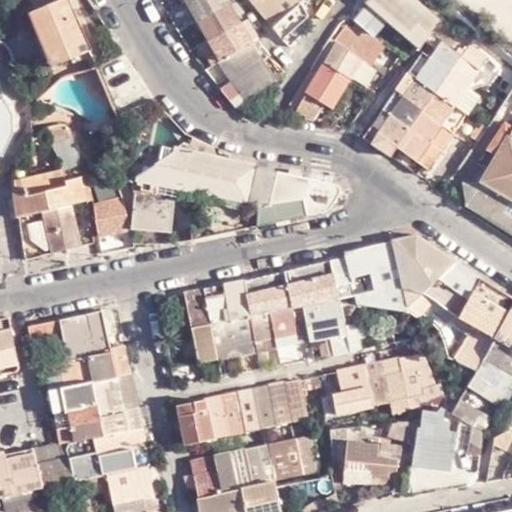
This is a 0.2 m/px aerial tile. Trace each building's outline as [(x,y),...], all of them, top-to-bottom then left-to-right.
[(71,0),(67,0),(32,15),(54,69),(94,53),(71,0)] [(191,0),(188,2),(198,21),(228,2),(226,0),(191,0)] [(276,22),(256,0),(246,0),(269,28),(276,22)] [(256,0),(276,22),(278,23),(300,5),(295,0),(256,0)] [(442,17),(416,0),(368,0),(351,25),(354,26),(374,39),(383,27),(419,50),(442,17)] [(198,21),(210,42),(239,24),(228,2),(198,21)] [(287,34),(307,19),(300,5),(278,23),(287,34)] [(247,21),(239,24),(250,45),(257,40),(247,21)] [(276,22),(269,28),(280,41),(287,34),(278,23),(276,22)] [(223,63),(250,45),(239,24),(210,42),(223,63)] [(350,31),(345,28),(335,43),(337,44),(364,63),(379,42),(374,39),(354,26),(350,31)] [(430,63),(442,45),(435,40),(423,57),(430,63)] [(210,42),(202,47),(215,69),(223,63),(210,42)] [(385,46),(379,42),(364,63),(370,68),(385,46)] [(450,75),(462,57),(443,42),(442,45),(430,63),(450,75)] [(489,57),(472,42),(462,57),(480,68),(489,57)] [(325,64),(351,80),(364,63),(337,44),(325,64)] [(235,83),(263,64),(250,45),(223,63),(235,83)] [(410,75),(418,80),(430,63),(423,57),(410,75)] [(480,68),(462,57),(450,75),(468,87),(480,68)] [(438,92),(450,75),(430,63),(418,80),(438,92)] [(235,83),(246,103),(274,81),(263,64),(235,83)] [(351,80),(325,64),(307,92),(301,101),(326,118),(336,98),(340,101),(351,80)] [(410,75),(397,93),(404,99),(418,80),(410,75)] [(468,87),(450,75),(438,92),(456,105),(468,87)] [(404,99),(424,112),(438,92),(418,80),(404,99)] [(220,89),(237,110),(246,103),(235,83),(220,89)] [(467,112),(478,94),(468,87),(456,105),(467,112)] [(424,112),(442,125),(456,105),(438,92),(424,112)] [(397,93),(385,112),(392,116),(404,99),(397,93)] [(4,98),(0,99),(0,156),(4,159),(15,133),(13,113),(4,98)] [(404,99),(392,116),(411,131),(424,112),(404,99)] [(430,142),(416,162),(427,169),(440,149),(453,131),(467,112),(456,105),(442,125),(430,142)] [(385,112),(365,142),(374,147),(380,136),(392,116),(385,112)] [(411,131),(430,142),(442,125),(424,112),(411,131)] [(392,116),(380,136),(398,149),(411,131),(392,116)] [(467,185),(470,206),(511,232),(511,138),(511,135),(511,127),(507,125),(467,185)] [(416,162),(430,142),(411,131),(398,149),(416,162)] [(374,147),(393,158),(398,149),(380,136),(374,147)] [(63,137),(46,145),(48,154),(71,148),(63,137)] [(312,182),(132,144),(115,171),(128,184),(143,190),(143,198),(160,200),(163,187),(224,200),(222,207),(251,217),(254,207),(278,213),(310,221),(307,203),(312,182)] [(64,180),(54,182),(57,191),(67,188),(76,186),(88,183),(86,175),(64,180)] [(54,182),(25,190),(27,198),(57,191),(54,182)] [(340,188),(312,182),(307,203),(310,221),(332,216),(338,208),(345,198),(345,196),(345,195),(344,194),(344,193),(343,192),(342,190),(341,189),(340,188)] [(88,183),(76,186),(82,206),(93,205),(88,183)] [(67,188),(73,209),(82,206),(76,186),(67,188)] [(27,198),(31,218),(45,215),(73,209),(67,188),(57,191),(27,198)] [(22,199),(22,220),(31,218),(27,198),(22,199)] [(178,205),(178,202),(160,200),(138,198),(134,236),(174,240),(178,205)] [(125,207),(95,213),(102,244),(134,237),(134,236),(125,207)] [(73,209),(45,215),(47,222),(55,250),(56,255),(83,249),(73,209)] [(310,221),(278,213),(278,218),(278,228),(310,221)] [(195,220),(192,220),(194,247),(241,237),(238,217),(195,220)] [(55,250),(47,222),(32,226),(35,244),(49,252),(55,250)] [(409,305),(422,294),(437,280),(457,262),(416,235),(391,241),(409,305)] [(409,308),(409,305),(391,241),(349,253),(350,256),(359,297),(360,305),(410,313),(409,308)] [(350,256),(332,261),(340,301),(359,297),(350,256)] [(340,301),(332,261),(310,267),(319,306),(340,301)] [(459,294),(472,272),(457,262),(437,280),(459,294)] [(304,310),(319,306),(310,267),(285,273),(294,309),(294,311),(304,310)] [(469,300),(482,279),(472,272),(459,294),(469,300)] [(294,309),(285,273),(245,283),(251,316),(270,314),(294,309)] [(458,317),(476,328),(490,304),(498,290),(490,284),(482,279),(469,300),(458,317)] [(422,294),(458,317),(469,300),(459,294),(437,280),(422,294)] [(231,321),(251,316),(245,283),(225,287),(227,297),(231,321)] [(225,287),(207,291),(208,301),(227,297),(225,287)] [(490,304),(506,315),(511,306),(511,298),(507,296),(498,290),(490,304)] [(189,305),(208,301),(207,291),(187,295),(189,305)] [(213,326),(231,321),(227,297),(208,301),(213,326)] [(193,330),(213,326),(208,301),(189,305),(193,330)] [(334,339),(349,337),(348,331),(340,301),(319,306),(304,310),(312,342),(315,342),(334,339)] [(476,328),(494,339),(506,315),(490,304),(476,328)] [(276,338),(294,336),(299,334),(294,311),(294,309),(270,314),(276,338)] [(312,342),(304,310),(294,311),(299,334),(294,336),(296,345),(312,342)] [(90,358),(111,354),(111,350),(102,312),(86,315),(91,338),(66,342),(70,363),(90,358)] [(256,342),(276,338),(270,314),(251,316),(256,342)] [(91,338),(86,315),(60,321),(63,332),(66,342),(91,338)] [(511,319),(506,315),(494,339),(511,350),(511,319)] [(237,346),(256,342),(251,316),(231,321),(237,346)] [(63,332),(60,321),(27,328),(31,349),(42,347),(42,337),(63,332)] [(218,349),(237,346),(231,321),(213,326),(218,349)] [(198,354),(218,349),(213,326),(193,330),(198,354)] [(458,364),(475,376),(484,360),(494,339),(476,328),(458,364)] [(19,369),(11,330),(0,332),(0,375),(16,373),(19,369)] [(352,353),(362,350),(360,343),(358,335),(357,335),(349,337),(352,353)] [(279,347),(296,345),(294,336),(276,338),(279,347)] [(337,356),(352,353),(349,337),(334,339),(337,356)] [(276,338),(256,342),(258,353),(279,347),(276,338)] [(319,361),(337,356),(334,339),(315,342),(319,361)] [(484,360),(511,378),(511,350),(494,339),(484,360)] [(70,363),(66,342),(57,345),(60,365),(70,363)] [(239,357),(258,353),(256,342),(237,346),(239,357)] [(220,360),(239,357),(237,346),(218,349),(220,360)] [(111,354),(116,378),(130,375),(125,348),(111,350),(111,354)] [(182,349),(184,361),(194,359),(192,348),(182,349)] [(200,362),(220,360),(218,349),(198,354),(200,362)] [(90,358),(70,363),(74,387),(94,383),(116,378),(111,354),(90,358)] [(420,356),(401,361),(405,375),(423,369),(420,356)] [(475,376),(509,398),(511,394),(511,378),(484,360),(475,376)] [(401,361),(384,365),(386,378),(405,375),(401,361)] [(60,365),(63,389),(74,387),(70,363),(60,365)] [(60,365),(45,368),(49,392),(63,389),(60,365)] [(384,365),(366,369),(368,375),(369,382),(386,378),(384,365)] [(339,375),(341,381),(368,375),(366,369),(339,375)] [(405,375),(410,400),(428,396),(423,369),(405,375)] [(116,378),(125,414),(138,411),(130,375),(116,378)] [(341,381),(347,415),(376,410),(376,407),(369,382),(368,375),(341,381)] [(386,378),(392,404),(410,400),(405,375),(386,378)] [(99,407),(103,419),(125,414),(116,378),(94,383),(99,407)] [(369,382),(376,407),(392,404),(386,378),(369,382)] [(63,389),(69,413),(99,407),(94,383),(74,387),(63,389)] [(301,383),(287,386),(288,396),(304,392),(301,383)] [(287,386),(270,389),(272,400),(288,396),(287,386)] [(49,392),(55,417),(69,413),(63,389),(49,392)] [(270,389),(254,393),(257,402),(272,400),(270,389)] [(294,424),(311,420),(304,392),(288,396),(294,424)] [(254,393),(239,397),(242,406),(257,402),(254,393)] [(278,427),(294,424),(288,396),(272,400),(278,427)] [(239,397),(223,401),(225,410),(242,406),(239,397)] [(462,398),(451,413),(480,433),(491,419),(462,398)] [(262,430),(278,427),(272,400),(257,402),(262,430)] [(206,403),(208,414),(225,410),(223,401),(206,403)] [(242,406),(247,434),(262,430),(257,402),(242,406)] [(181,409),(183,419),(208,414),(206,403),(181,409)] [(225,410),(231,438),(247,434),(242,406),(225,410)] [(69,413),(72,429),(102,424),(103,419),(99,407),(69,413)] [(208,414),(213,441),(231,438),(225,410),(208,414)] [(423,410),(422,419),(421,429),(418,428),(413,458),(441,462),(440,470),(452,471),(458,433),(450,432),(451,422),(439,417),(423,410)] [(125,414),(129,434),(143,431),(138,411),(125,414)] [(55,417),(58,433),(72,429),(69,413),(55,417)] [(103,419),(102,424),(105,439),(129,434),(125,414),(103,419)] [(183,419),(188,446),(213,441),(208,414),(183,419)] [(72,429),(76,444),(95,441),(105,439),(102,424),(72,429)] [(72,429),(58,433),(61,448),(66,447),(76,444),(72,429)] [(129,434),(131,453),(146,451),(143,431),(129,434)] [(95,441),(97,455),(98,460),(131,453),(129,434),(105,439),(95,441)] [(315,437),(298,442),(307,477),(322,473),(315,437)] [(66,447),(69,459),(97,455),(95,441),(76,444),(66,447)] [(278,483),(285,481),(307,477),(298,442),(270,447),(273,460),(278,483)] [(379,448),(352,445),(349,471),(347,485),(374,488),(397,491),(398,482),(400,464),(378,461),(379,448)] [(61,448),(50,449),(53,464),(69,459),(66,447),(61,448)] [(270,447),(247,452),(250,466),(273,460),(270,447)] [(50,449),(34,453),(37,467),(39,467),(53,464),(50,449)] [(146,451),(131,453),(136,472),(150,469),(146,451)] [(247,452),(230,457),(234,470),(250,466),(247,452)] [(6,459),(13,498),(42,492),(44,492),(39,467),(37,467),(34,453),(6,459)] [(131,453),(98,460),(102,478),(108,479),(136,472),(131,453)] [(69,459),(77,485),(80,485),(88,482),(102,478),(98,460),(97,455),(69,459)] [(230,457),(216,460),(219,474),(234,470),(230,457)] [(0,500),(4,500),(13,498),(6,459),(0,459),(0,500)] [(53,464),(57,488),(77,485),(69,459),(53,464)] [(216,460),(192,464),(196,479),(219,474),(216,460)] [(254,489),(257,488),(260,488),(276,484),(278,483),(273,460),(250,466),(254,489)] [(39,467),(44,492),(57,488),(53,464),(39,467)] [(238,492),(254,489),(250,466),(234,470),(238,492)] [(150,469),(136,472),(140,489),(154,485),(150,469)] [(219,474),(224,494),(238,492),(234,470),(219,474)] [(136,472),(108,479),(112,493),(140,489),(136,472)] [(196,479),(201,500),(221,496),(224,494),(219,474),(196,479)] [(102,478),(88,482),(91,497),(112,493),(108,479),(102,478)] [(247,511),(291,511),(285,481),(278,483),(276,484),(260,488),(257,488),(259,500),(246,503),(247,511)] [(88,482),(80,485),(84,506),(93,505),(91,497),(88,482)] [(154,485),(140,489),(143,504),(157,501),(154,485)] [(247,511),(246,503),(259,500),(257,488),(254,489),(238,492),(224,494),(221,496),(221,497),(224,511),(247,511)] [(140,489),(112,493),(114,510),(143,504),(140,489)] [(13,498),(4,500),(6,511),(44,511),(42,492),(13,498)] [(203,511),(224,511),(221,497),(221,496),(201,500),(203,511)] [(159,511),(157,501),(143,504),(144,511),(159,511)]
